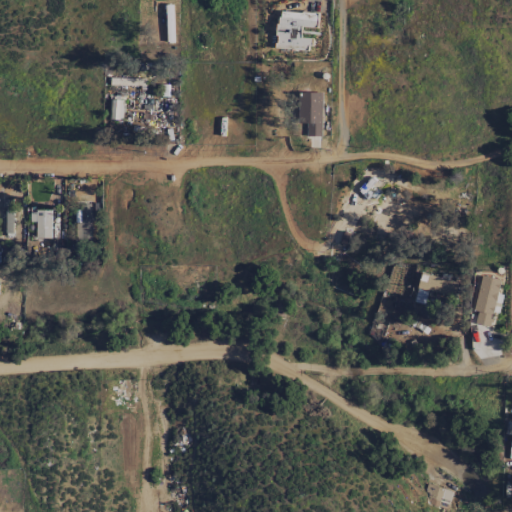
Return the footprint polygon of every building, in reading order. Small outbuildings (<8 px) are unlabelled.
[(319,12),(279,10),(277,48),(311,50),(312,37),(301,37),(302,26),(318,27),(319,12)] [(307,135),(322,136),(323,92),(299,92),(298,122),(308,122),(307,135)] [(111,118),(123,118),(124,99),(111,99),(111,118)] [(94,238),(93,203),(81,204),(81,222),(76,222),(76,238),(94,238)] [(37,221),(36,237),(51,238),(52,210),(31,209),(30,221),(37,221)] [(456,295),(458,280),(420,274),(418,289),(456,295)] [(491,326),(500,278),(481,275),(475,311),(477,311),(475,323),(491,326)]
